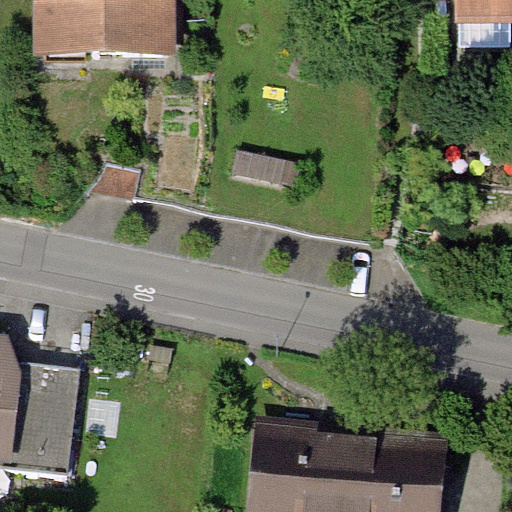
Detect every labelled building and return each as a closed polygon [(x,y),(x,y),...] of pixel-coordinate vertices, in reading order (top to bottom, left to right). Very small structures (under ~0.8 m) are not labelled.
[(181,0),(30,0),(32,69),(183,65),(181,0)] [(511,19),(511,0),(463,0),(465,22),(511,19)] [(306,163),(243,152),(238,180),(301,191),(306,163)] [(25,346),(0,343),(0,471),(13,473),(13,469),(23,366),(25,346)] [(93,373),(23,366),(13,469),(83,475),(93,373)] [(442,511),(448,438),(262,423),(254,511),(442,511)]
